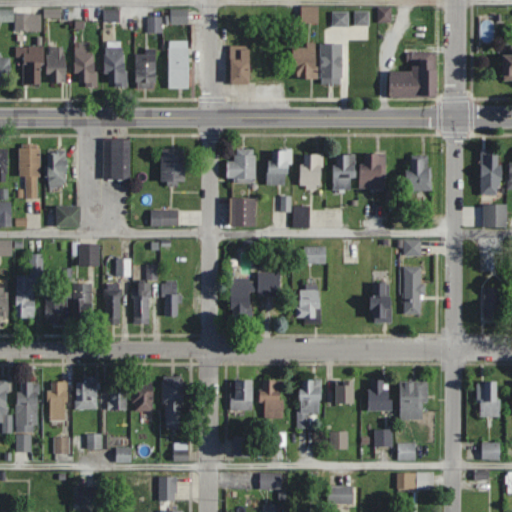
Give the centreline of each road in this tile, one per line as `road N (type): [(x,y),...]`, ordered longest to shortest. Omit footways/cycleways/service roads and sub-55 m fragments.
road 1 (primary): [(511,116),(0,117)]
road 2 (residential): [(511,348),(0,348)]
road 3 (residential): [(451,511),(455,116)]
road 4 (residential): [(210,511),(211,116)]
